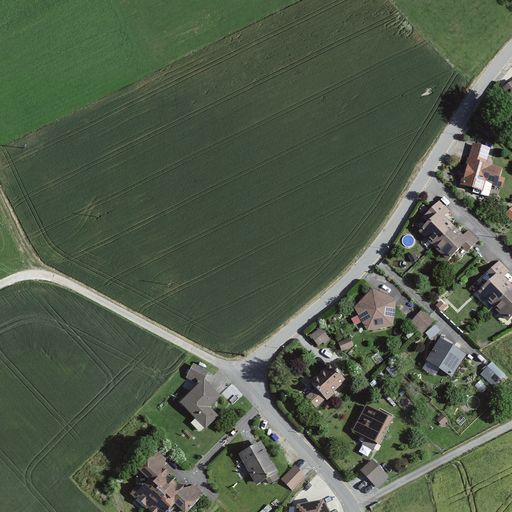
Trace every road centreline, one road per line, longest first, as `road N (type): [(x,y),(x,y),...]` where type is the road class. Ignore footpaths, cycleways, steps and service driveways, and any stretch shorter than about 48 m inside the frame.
road 1 (residential): [(354,511),(262,402),(255,375),(266,351),(367,259),(424,176)]
road 2 (track): [(255,375),(59,281),(35,273),(0,285)]
road 3 (residential): [(424,176),(511,47)]
road 4 (residential): [(424,176),(511,262)]
